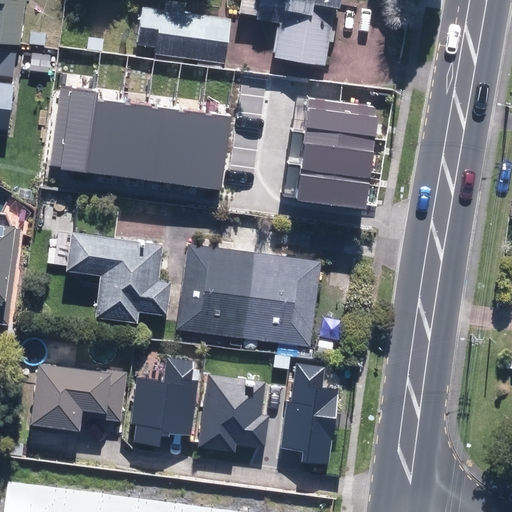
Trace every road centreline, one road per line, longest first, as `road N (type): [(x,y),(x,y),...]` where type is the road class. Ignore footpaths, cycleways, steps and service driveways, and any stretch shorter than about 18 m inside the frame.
road 1 (secondary): [(479,0),(401,493)]
road 2 (residential): [(401,493),(35,439)]
